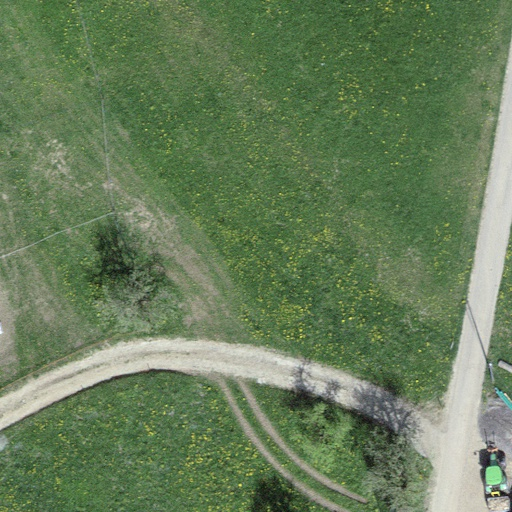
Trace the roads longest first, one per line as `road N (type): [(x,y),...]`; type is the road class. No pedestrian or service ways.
road 1 (track): [(457,441),(361,393),(201,355),(124,359),(0,415)]
road 2 (unclassified): [(511,122),(445,511)]
